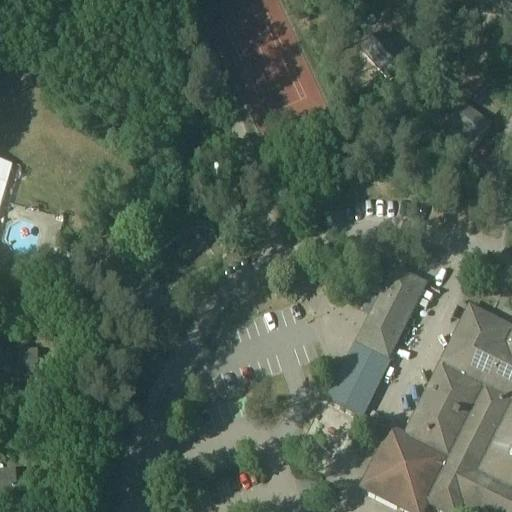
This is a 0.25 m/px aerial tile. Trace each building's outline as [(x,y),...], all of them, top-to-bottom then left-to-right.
[(468,0),(466,15),(500,20),(506,0),(468,0)] [(511,0),(506,0),(500,20),(500,24),(511,25),(511,0)] [(380,36),(360,55),(386,85),(408,64),(389,45),(380,36)] [(462,107),(443,135),(453,142),(472,155),(491,126),(462,107)] [(236,189),(225,193),(232,214),(243,210),(236,189)] [(119,286),(91,272),(80,294),(108,307),(119,286)] [(394,273),(358,347),(388,362),(425,289),(394,273)] [(511,511),(511,332),(469,311),(405,439),(390,432),(364,483),(368,494),(403,511),(423,511),(426,506),(438,511),(459,511),(463,507),(473,511),(511,511)] [(1,356),(1,377),(1,382),(37,380),(36,355),(12,356),(1,356)] [(0,472),(0,502),(18,500),(15,471),(0,472)]
